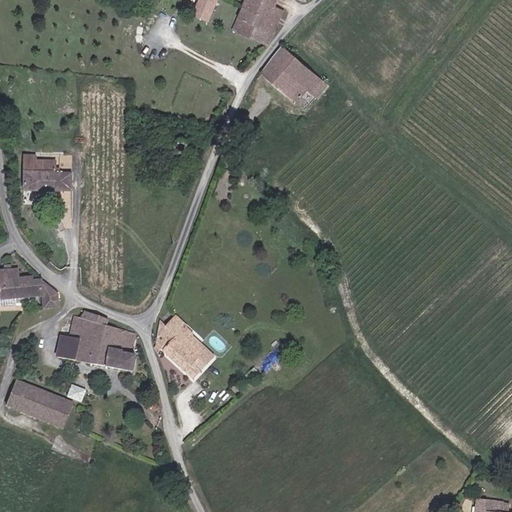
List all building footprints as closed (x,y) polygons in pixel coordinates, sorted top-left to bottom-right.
[(245,0),(242,8),(255,14),(261,0),(245,0)] [(266,19),(271,9),(275,0),(261,0),(255,14),(266,19)] [(263,30),(258,43),(268,48),(283,14),(271,9),(266,19),(255,14),(242,8),(237,19),(263,30)] [(231,32),(258,43),(263,30),(237,19),(231,32)] [(281,48),(260,76),(298,106),(309,93),(320,101),(329,86),(281,48)] [(24,193),(71,190),(71,171),(59,170),(59,167),(54,166),(54,159),(41,158),(41,148),(23,148),(24,193)] [(53,311),(53,298),(37,280),(28,281),(28,277),(13,279),(13,272),(0,272),(0,302),(36,300),(36,311),(53,311)] [(158,335),(160,354),(166,350),(198,383),(207,375),(197,364),(204,349),(188,327),(189,325),(182,317),(169,323),(162,314),(162,315),(158,335)] [(107,329),(108,326),(83,317),(81,324),(75,323),(71,339),(62,337),(58,352),(131,372),(136,355),(130,353),(134,339),(121,333),(107,329)] [(72,400),(17,375),(6,399),(61,424),(72,400)] [(73,384),(69,396),(84,401),(87,388),(73,384)] [(511,511),(511,499),(493,497),(490,511),(511,511)]
